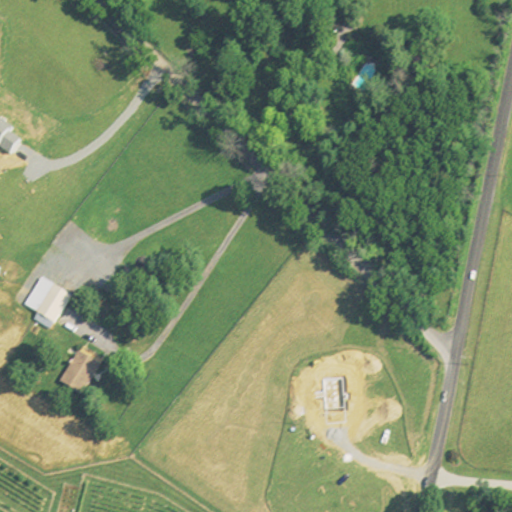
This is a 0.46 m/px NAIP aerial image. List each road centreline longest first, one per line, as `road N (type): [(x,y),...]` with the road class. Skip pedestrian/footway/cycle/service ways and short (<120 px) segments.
road 1 (residential): [(461,356),(107,0)]
road 2 (secondary): [(422,511),(511,96)]
